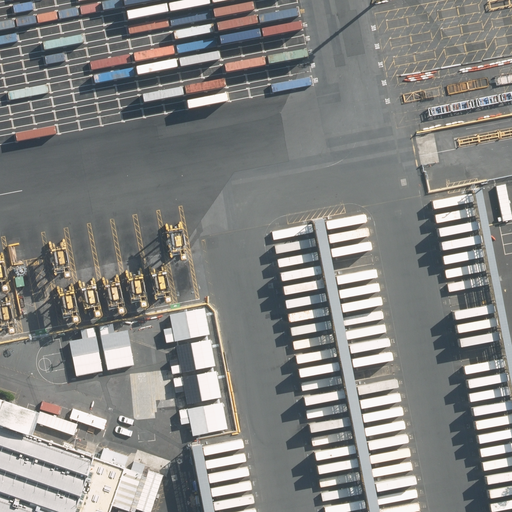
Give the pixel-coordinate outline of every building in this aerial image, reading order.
[(511,358),(479,184),(471,186),(511,400),(511,358)] [(504,184),(495,185),(502,221),(511,219),(504,184)] [(379,511),(324,222),(314,224),(368,511),(379,511)] [(0,422),(30,433),(38,411),(0,397),(0,422)] [(41,411),(37,423),(74,435),(77,423),(41,411)] [(0,511),(106,511),(110,502),(134,511),(135,507),(151,511),(163,476),(126,463),(128,456),(103,448),(100,457),(30,433),(0,422),(0,511)] [(214,511),(200,439),(190,440),(204,511),(214,511)]
